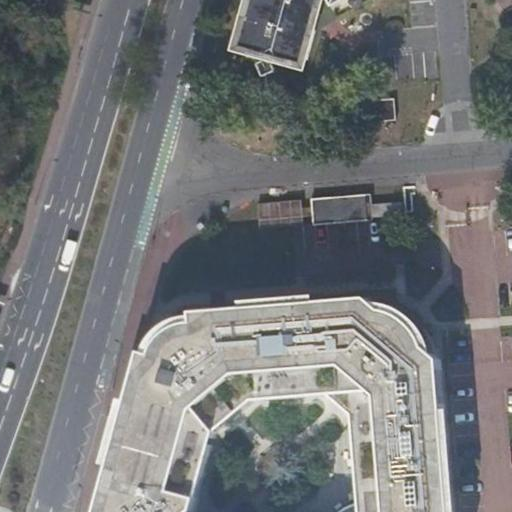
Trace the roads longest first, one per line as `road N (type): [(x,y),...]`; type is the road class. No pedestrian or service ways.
road 1 (primary): [(131,0),(35,311),(0,398)]
road 2 (primary): [(45,511),(152,145)]
road 3 (unclassified): [(453,157),(247,172),(152,145)]
road 4 (unclassified): [(453,157),(451,0)]
road 5 (primary): [(152,145),(191,0)]
